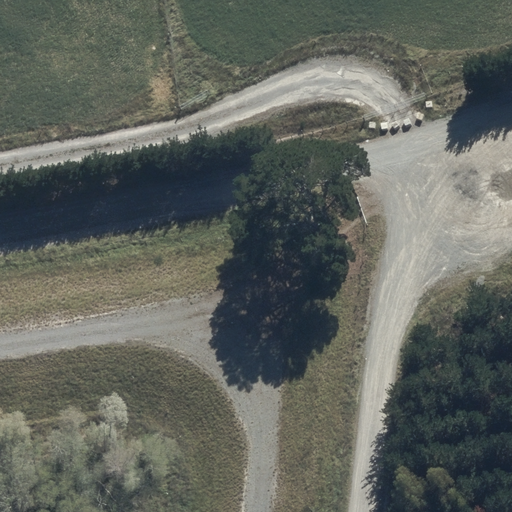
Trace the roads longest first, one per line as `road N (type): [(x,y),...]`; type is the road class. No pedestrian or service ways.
road 1 (unclassified): [(0,239),(422,165),(511,136)]
road 2 (track): [(249,511),(278,278),(387,171)]
road 3 (track): [(422,165),(359,468),(360,511)]
road 4 (track): [(267,385),(158,332),(0,357)]
